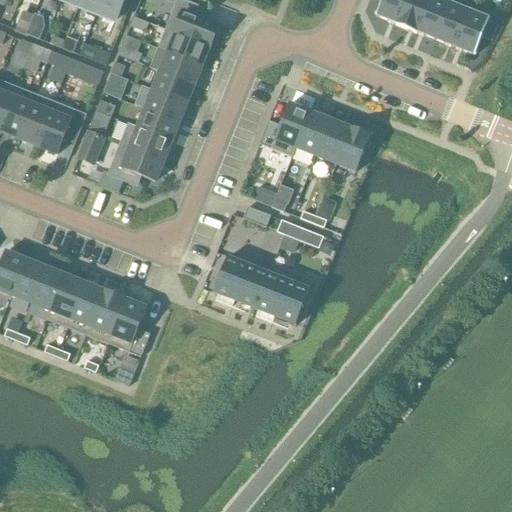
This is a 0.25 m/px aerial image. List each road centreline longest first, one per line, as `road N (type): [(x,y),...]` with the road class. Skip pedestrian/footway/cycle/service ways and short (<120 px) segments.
road 1 (unclassified): [(237,511),(499,191),(511,155)]
road 2 (residential): [(282,38),(249,51),(171,257),(0,189)]
road 3 (unclassified): [(511,133),(325,56)]
